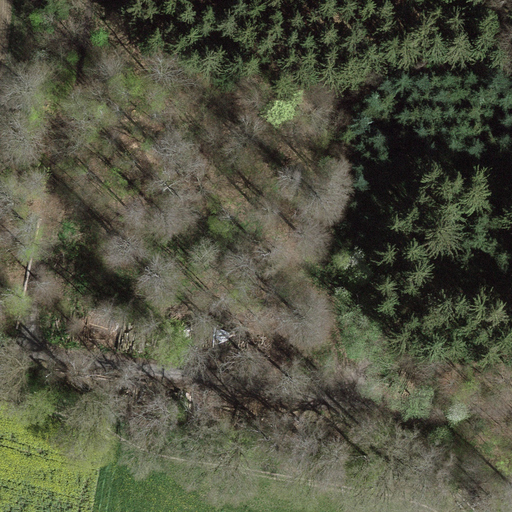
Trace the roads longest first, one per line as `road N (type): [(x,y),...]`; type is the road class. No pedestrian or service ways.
road 1 (track): [(511,411),(427,413),(0,356)]
road 2 (track): [(0,372),(156,429),(372,479),(440,511)]
road 3 (track): [(84,0),(20,358)]
